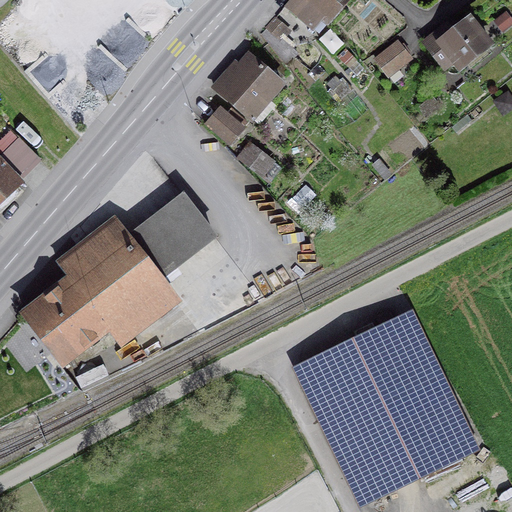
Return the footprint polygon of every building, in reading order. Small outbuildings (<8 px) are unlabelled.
[(341,0),(298,0),(292,8),(312,26),(322,14),(327,17),(341,0)] [(453,30),(448,24),(424,44),(444,69),(455,60),(462,69),(491,46),(462,10),(448,20),(455,28),(453,30)] [(287,65),(297,55),(282,38),(289,31),(276,18),(261,34),(287,65)] [(399,43),(376,61),(387,75),(410,57),(399,43)] [(282,84),(249,55),(239,66),(236,63),(214,88),(251,121),(282,84)] [(432,97),(420,107),(427,115),(439,106),(432,97)] [(243,130),(221,109),(207,124),(230,144),(243,130)] [(251,143),(237,159),(262,181),(276,166),(251,143)] [(0,165),(0,194),(15,181),(0,165)] [(75,275),(25,315),(58,357),(106,319),(121,338),(174,297),(156,274),(210,231),(183,196),(128,239),(115,223),(73,255),(65,262),(75,275)] [(307,363),(373,501),(464,457),(398,320),(307,363)]
